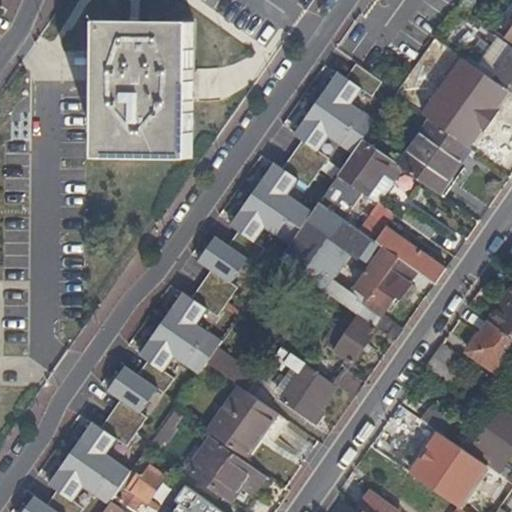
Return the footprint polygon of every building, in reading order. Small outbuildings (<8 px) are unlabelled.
[(192,158),(194,22),(99,21),(99,49),(98,116),(98,158),(192,158)] [(448,108),(479,68),(435,38),(429,45),(436,50),(411,81),(448,108)] [(498,48),(482,71),(511,91),(511,55),(511,57),(498,48)] [(383,82),(352,60),(342,73),(334,68),(290,131),(298,137),(279,164),(270,158),(226,221),(235,227),(225,241),(211,231),(194,255),(208,265),(189,292),(181,287),(137,350),(145,356),(135,369),(123,360),(105,385),(118,394),(99,421),(91,416),(47,479),(59,487),(48,503),(35,495),(23,511),(83,511),(87,507),(78,500),(87,486),(111,503),(113,500),(134,470),(110,453),(120,439),(130,446),(151,417),(144,413),(161,389),(168,394),(179,379),(169,372),(178,358),(201,374),(208,363),(220,347),(224,341),(200,324),(210,310),(220,317),(241,288),(234,284),(251,259),(258,264),(269,250),(259,243),(269,229),(291,245),(314,212),(292,196),(301,183),(311,189),(331,160),(320,152),(330,137),(354,153),(364,140),(367,135),(378,120),(354,104),(363,90),(373,97),(383,82)] [(443,114),(448,108),(411,81),(407,85),(443,114)] [(438,192),(470,147),(452,134),(431,120),(399,165),(402,167),(438,192)] [(460,122),(452,134),(470,147),(477,152),(485,140),(460,122)] [(379,143),(367,135),(364,140),(376,148),(379,143)] [(393,179),(402,167),(399,165),(376,148),(364,140),(354,153),(321,201),(346,219),(365,192),(372,197),(387,175),(393,179)] [(407,280),(416,268),(400,257),(386,247),(354,292),(329,275),(350,245),(366,257),(377,241),(364,231),(346,219),(321,201),(314,212),(291,245),(281,259),(376,325),(397,295),(401,298),(412,283),(407,280)] [(441,225),(415,206),(405,220),(432,238),(441,225)] [(372,220),(364,231),(377,241),(386,247),(400,257),(416,268),(436,283),(447,268),(390,229),(388,231),(372,220)] [(354,292),(386,247),(377,241),(366,257),(350,245),(329,275),(354,292)] [(511,289),(490,321),(511,335),(511,289)] [(326,344),(336,351),(360,317),(350,310),(326,344)] [(378,329),(360,317),(336,351),(354,363),(378,329)] [(502,375),(511,360),(511,335),(490,321),(469,351),(502,375)] [(462,358),(443,344),(435,356),(454,369),(462,358)] [(296,380),(307,363),(283,346),(272,362),(287,373),(296,380)] [(261,376),(220,347),(208,363),(242,387),(249,392),(261,376)] [(447,385),(457,371),(454,369),(435,356),(425,370),(447,385)] [(307,363),(296,380),(289,390),(320,412),(338,385),(336,383),(307,363)] [(345,369),(336,383),(338,385),(357,398),(367,384),(345,369)] [(289,390),(296,380),(287,373),(280,384),(289,390)] [(255,440),(276,411),(249,392),(242,387),(209,432),(214,436),(247,458),(258,443),(255,440)] [(431,407),(422,420),(442,434),(446,436),(454,424),(431,407)] [(511,415),(501,409),(493,421),(486,417),(477,430),(483,434),(471,452),(497,469),(511,446),(511,415)] [(251,461),(283,416),(276,411),(255,440),(258,443),(247,458),(251,461)] [(434,447),(442,434),(420,418),(411,431),(434,447)] [(247,458),(214,436),(190,471),(248,511),(262,493),(256,489),(268,473),(251,461),(247,458)] [(481,481),(491,467),(470,453),(457,473),(445,465),(434,480),(466,502),(481,481)] [(168,474),(148,462),(142,474),(137,471),(126,489),(149,503),(168,474)] [(511,482),(491,467),(481,481),(497,493),(486,508),(492,511),(497,511),(500,509),(511,491),(511,482)] [(268,473),(256,489),(262,493),(273,477),(268,473)] [(225,511),(186,484),(175,501),(181,504),(174,511),(225,511)] [(371,490),(360,506),(367,511),(400,511),(401,511),(371,490)] [(124,511),(126,509),(113,500),(111,503),(104,511),(124,511)]
